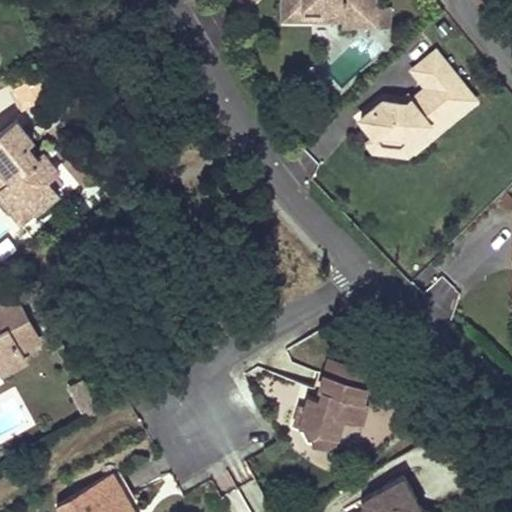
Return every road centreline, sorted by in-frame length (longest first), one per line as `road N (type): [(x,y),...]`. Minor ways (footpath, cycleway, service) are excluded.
road 1 (residential): [(365,277),(254,147),(175,0)]
road 2 (residential): [(365,277),(196,371),(195,424)]
road 3 (residential): [(511,407),(365,277)]
